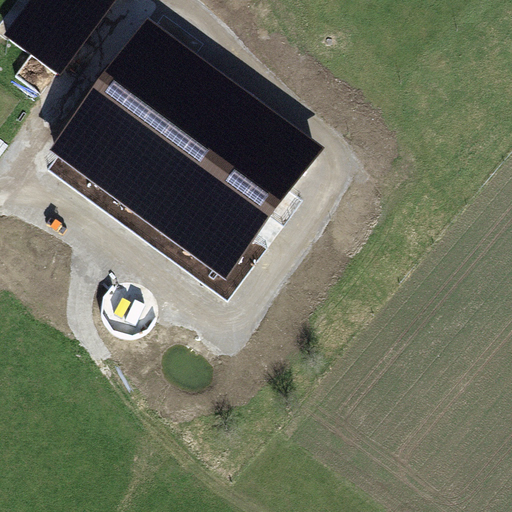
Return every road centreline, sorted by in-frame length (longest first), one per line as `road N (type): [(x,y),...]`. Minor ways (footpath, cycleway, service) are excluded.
road 1 (track): [(113,243),(200,307),(224,316),(245,311),(335,183),(339,159),(317,128),(230,63),(192,13),(168,1),(140,7),(12,174)]
road 2 (track): [(252,511),(190,468),(83,328),(78,304),(113,243),(12,174)]
